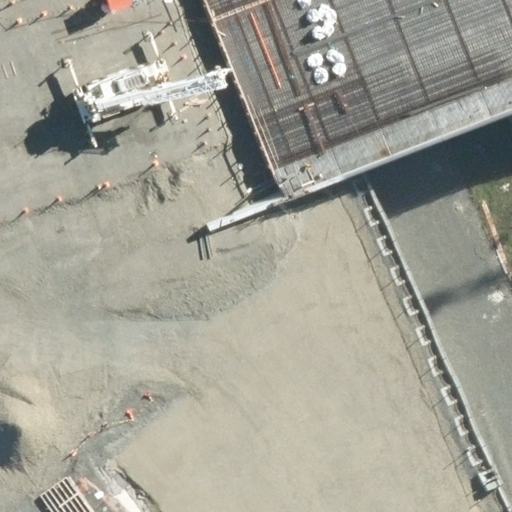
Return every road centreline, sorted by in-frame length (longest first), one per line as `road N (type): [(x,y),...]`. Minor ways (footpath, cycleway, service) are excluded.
road 1 (tertiary): [(237,82),(0,163)]
road 2 (tertiary): [(237,82),(453,0)]
